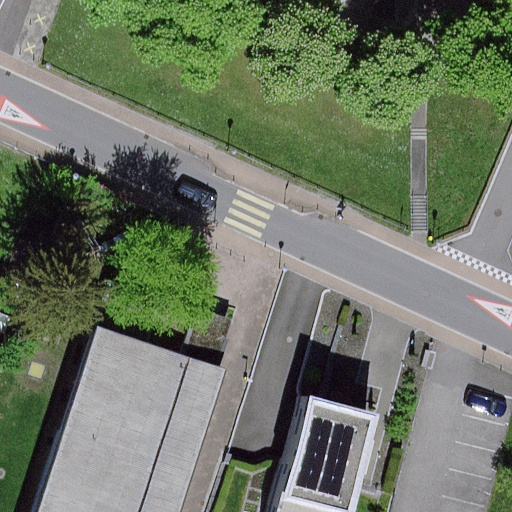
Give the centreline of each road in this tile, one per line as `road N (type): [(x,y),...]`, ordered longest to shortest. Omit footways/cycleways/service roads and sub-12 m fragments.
road 1 (residential): [(0,97),(465,307)]
road 2 (residential): [(465,307),(511,194)]
